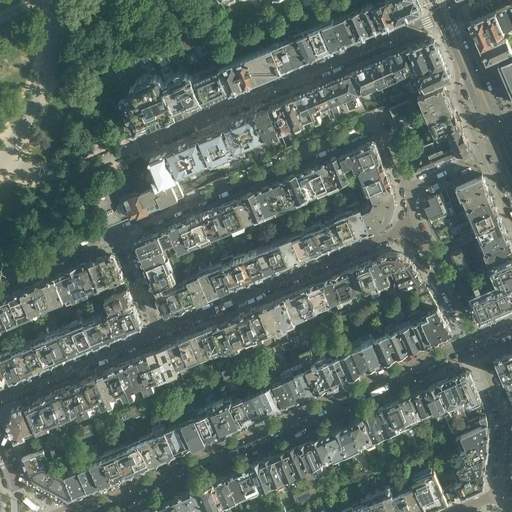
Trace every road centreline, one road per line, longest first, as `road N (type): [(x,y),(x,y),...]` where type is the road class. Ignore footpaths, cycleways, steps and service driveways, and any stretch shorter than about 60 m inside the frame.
road 1 (tertiary): [(89,511),(476,342)]
road 2 (residential): [(410,189),(385,132),(373,128),(118,234)]
road 3 (residential): [(134,149),(448,15)]
road 4 (residential): [(161,332),(413,228)]
road 5 (residential): [(0,399),(161,332)]
road 6 (residential): [(495,493),(504,418),(476,342)]
road 7 (residential): [(476,342),(413,228)]
road 8 (residential): [(118,234),(0,283)]
